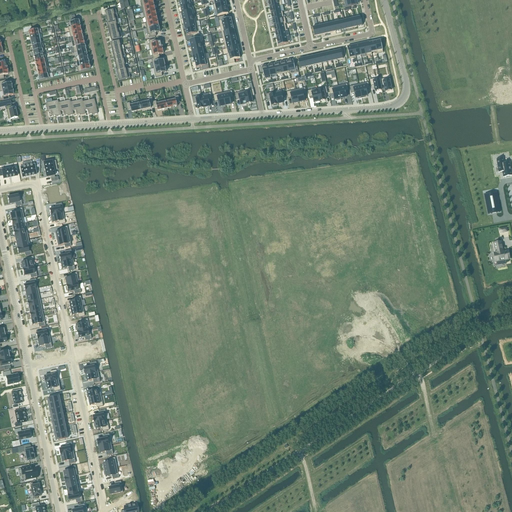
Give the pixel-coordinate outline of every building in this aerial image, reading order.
[(277,0),(268,2),(269,8),(270,8),(279,6),(281,6),(280,0),(277,0)] [(154,5),(142,8),(143,13),(155,10),(154,5)] [(193,5),(180,7),(181,13),(194,10),(193,5)] [(228,14),(226,8),(215,10),(217,16),(228,14)] [(155,10),(143,13),(144,18),(156,15),(155,10)] [(194,10),(181,13),(183,19),(195,16),(194,10)] [(280,12),(271,14),(272,21),(282,18),(283,18),(281,12),(280,12)] [(156,15),(144,18),(145,18),(146,23),(145,23),(158,21),(156,15)] [(195,16),(183,19),(184,24),(196,22),(195,16)] [(224,16),(218,18),(220,27),(232,25),(231,19),(225,20),(224,16)] [(282,18),(272,21),(274,27),(284,25),(284,24),(285,24),(284,18),(283,18),(282,18)] [(158,21),(145,23),(146,29),(159,26),(158,21)] [(196,22),(184,24),(185,30),(198,27),(196,22)] [(284,25),(274,27),(275,33),(285,31),(285,30),(284,24),(284,25)] [(232,25),(220,27),(221,33),(233,30),(232,25)] [(159,26),(146,29),(148,35),(149,35),(150,38),(156,36),(155,33),(160,32),(159,26)] [(198,27),(185,30),(186,36),(193,34),(193,38),(200,37),(199,33),(198,27)] [(233,30),(221,33),(223,38),(234,36),(233,30)] [(285,31),(275,33),(276,39),(286,37),(288,36),(287,30),(285,30),(285,31)] [(234,36),(223,38),(224,44),(236,41),(234,36)] [(286,37),(276,39),(278,45),(288,43),(290,43),(288,36),(286,37)] [(200,38),(190,40),(191,46),(203,44),(202,38),(201,38),(200,38)] [(150,44),(148,44),(150,50),(162,48),(161,42),(156,43),(155,39),(149,41),(150,44)] [(236,41),(224,44),(225,49),(237,47),(236,41)] [(380,41),(374,42),(376,52),(377,53),(382,52),(382,50),(380,41)] [(203,44),(191,46),(192,52),(203,49),(202,44),(203,44)] [(237,47),(225,49),(225,50),(228,49),(229,54),(226,55),(238,52),(237,47)] [(353,47),(347,48),(349,58),(349,59),(355,57),(355,56),(353,47)] [(162,48),(150,50),(150,51),(151,50),(153,59),(151,59),(160,58),(159,55),(164,54),(162,48)] [(238,52),(226,55),(228,65),(235,63),(234,60),(239,58),(238,52)] [(206,54),(193,57),(194,62),(207,59),(206,54)] [(160,58),(151,59),(154,68),(165,66),(163,60),(159,61),(158,58),(160,58)] [(207,59),(194,62),(196,68),(202,67),(203,70),(209,69),(207,59)] [(293,60),(287,62),(289,71),(295,69),(294,67),(293,60)] [(287,62),(280,63),(282,72),(283,74),(289,72),(289,71),(287,62)] [(280,63),(274,64),(276,74),(277,75),(283,74),(282,72),(280,63)] [(274,64),(268,66),(270,75),(276,74),(274,64)] [(165,66),(154,68),(156,78),(162,76),(161,73),(166,72),(165,66)] [(268,66),(262,67),(264,77),(265,79),(271,78),(270,75),(268,66)] [(334,71),(326,72),(326,76),(331,75),(332,79),(336,78),(334,71)] [(378,78),(369,81),(370,87),(374,86),(375,92),(381,91),(380,87),(379,81),(378,78)] [(388,79),(379,81),(380,87),(384,86),(385,93),(391,91),(388,79)] [(0,91),(2,91),(12,89),(10,83),(6,84),(5,81),(0,81),(0,91)] [(367,83),(358,85),(361,98),(367,97),(365,90),(369,90),(367,83)] [(347,85),(337,87),(340,99),(346,98),(345,92),(348,91),(347,85)] [(358,85),(349,87),(350,94),(354,93),(355,99),(361,98),(358,85)] [(337,87),(328,89),(329,95),(333,95),(334,101),(340,99),(337,87)] [(326,88),(316,90),(319,102),(325,101),(324,95),(327,94),(326,88)] [(12,89),(2,91),(3,97),(2,97),(3,101),(9,99),(8,96),(13,95),(12,89)] [(304,89),(295,91),(298,103),(304,102),(302,96),(306,95),(304,89)] [(253,90),(243,92),(246,105),(252,103),(251,97),(254,96),(253,90)] [(284,90),(274,92),(277,105),(283,103),(282,97),(285,97),(284,90)] [(316,90),(307,92),(309,98),(312,97),(313,103),(319,102),(316,90)] [(231,91),(222,93),(225,106),(231,105),(229,99),(233,98),(231,91)] [(295,91),(286,93),(287,99),(291,99),(292,105),(298,103),(295,91)] [(243,92),(234,94),(236,101),(239,100),(240,106),(246,105),(243,92)] [(274,92),(265,94),(267,101),(270,100),(271,106),(277,105),(274,92)] [(222,93),(213,95),(214,102),(218,101),(219,107),(225,106),(222,93)] [(210,94),(201,96),(203,108),(209,107),(208,101),(211,100),(210,94)] [(175,99),(166,101),(166,102),(167,109),(177,106),(176,103),(180,103),(178,96),(175,97),(175,99)] [(201,96),(191,98),(193,104),(196,104),(198,110),(203,108),(201,96)] [(149,101),(139,103),(141,110),(151,108),(150,105),(153,104),(154,109),(154,108),(152,98),(148,99),(149,101)] [(94,99),(82,102),(84,111),(87,110),(88,115),(93,114),(93,115),(97,114),(94,99)] [(70,100),(58,103),(61,115),(60,112),(63,111),(64,116),(69,115),(69,116),(73,115),(72,111),(70,102),(70,100)] [(82,100),(70,102),(72,111),(75,111),(76,115),(81,114),(81,115),(85,114),(84,111),(82,102),(82,100)] [(57,101),(45,103),(47,112),(51,112),(52,116),(56,115),(57,116),(61,115),(58,103),(57,101)] [(153,102),(152,102),(154,108),(157,108),(158,111),(167,109),(166,102),(166,101),(156,103),(156,101),(153,102)] [(130,103),(126,104),(127,110),(130,110),(131,112),(141,110),(139,103),(139,102),(130,104),(130,103)] [(11,106),(4,107),(5,111),(6,111),(8,120),(10,120),(17,118),(15,108),(12,109),(11,106)] [(503,158),(496,160),(499,173),(502,172),(503,178),(511,176),(511,174),(511,171),(511,166),(510,167),(510,162),(504,163),(503,158)] [(52,161),(43,163),(46,177),(51,176),(51,178),(51,179),(51,182),(58,181),(57,177),(54,178),(54,176),(55,176),(54,171),(57,170),(55,161),(52,162),(52,161)] [(20,167),(20,168),(22,177),(22,178),(36,175),(36,174),(34,165),(34,164),(27,166),(26,163),(22,163),(23,167),(20,167)] [(1,169),(0,169),(0,177),(2,177),(3,179),(16,177),(15,168),(14,168),(2,171),(1,169)] [(56,187),(47,188),(48,193),(49,195),(50,200),(51,199),(52,203),(61,202),(65,201),(65,200),(61,201),(60,197),(59,198),(56,187)] [(496,192),(484,195),(488,215),(500,212),(496,192)] [(20,195),(7,197),(9,205),(15,203),(16,207),(22,205),(20,195)] [(55,208),(49,210),(50,216),(63,214),(63,213),(61,204),(55,205),(55,208)] [(16,213),(10,214),(11,221),(24,218),(23,218),(22,209),(15,210),(16,213)] [(51,217),(50,218),(51,222),(52,222),(52,223),(58,222),(59,225),(65,224),(63,214),(50,216),(51,217)] [(24,218),(11,221),(12,226),(25,224),(25,223),(26,223),(26,221),(25,218),(24,218)] [(25,224),(12,226),(13,232),(26,229),(25,224)] [(61,231),(55,233),(56,239),(68,237),(69,237),(68,230),(67,227),(60,228),(61,231)] [(26,229),(13,232),(15,237),(27,235),(26,229)] [(27,235),(15,237),(16,243),(28,240),(27,235)] [(68,237),(56,239),(58,246),(64,245),(65,248),(71,247),(69,237),(68,237)] [(28,240),(16,243),(17,248),(29,246),(28,240)] [(501,242),(493,244),(495,253),(493,253),(495,263),(501,261),(502,264),(506,264),(506,261),(509,260),(508,250),(503,251),(501,242)] [(29,246),(17,248),(18,254),(24,253),(25,257),(31,255),(31,252),(29,252),(28,246),(29,246)] [(65,255),(59,256),(60,263),(73,260),(71,250),(64,251),(65,255)] [(21,264),(20,264),(21,269),(22,268),(22,270),(35,267),(33,257),(26,258),(27,262),(21,263),(21,264)] [(73,260),(60,263),(62,269),(68,268),(68,271),(75,270),(73,260)] [(35,267),(22,270),(24,276),(30,275),(31,278),(37,277),(35,267)] [(71,278),(65,279),(66,286),(78,283),(76,273),(70,274),(71,278)] [(30,284),(24,285),(25,291),(37,289),(35,279),(29,281),(30,284)] [(66,287),(65,287),(66,291),(67,291),(67,292),(73,291),(74,294),(81,293),(78,283),(66,286),(66,287)] [(37,289),(25,291),(26,297),(38,294),(37,289)] [(38,294),(26,297),(27,302),(40,300),(38,294)] [(75,301),(68,302),(70,309),(82,307),(80,297),(74,298),(75,301)] [(40,300),(27,302),(28,308),(41,305),(40,300)] [(41,305),(28,308),(29,314),(42,311),(41,305)] [(82,307),(70,309),(71,316),(77,315),(78,318),(84,316),(83,312),(82,307)] [(42,311),(29,314),(31,319),(43,317),(42,311)] [(43,317),(31,319),(32,325),(38,324),(39,327),(45,326),(43,317)] [(76,327),(74,327),(75,331),(76,331),(77,332),(89,329),(87,319),(81,321),(81,324),(75,325),(76,327)] [(42,332),(36,333),(37,340),(49,338),(49,337),(47,328),(41,329),(42,332)] [(89,329),(77,332),(78,339),(84,337),(85,341),(91,339),(89,330),(89,329)] [(49,338),(37,340),(38,347),(45,346),(45,349),(52,348),(49,338)] [(0,359),(9,358),(8,351),(1,353),(1,349),(0,349),(0,359)] [(9,358),(0,360),(0,370),(5,369),(4,366),(10,365),(10,362),(11,362),(10,359),(9,359),(9,358)] [(84,369),(83,370),(84,374),(85,374),(86,375),(98,372),(96,362),(90,363),(91,367),(84,368),(84,369)] [(51,375),(45,376),(46,383),(58,380),(56,370),(50,372),(51,375)] [(9,371),(2,373),(2,374),(3,375),(3,377),(5,377),(6,378),(6,380),(7,385),(13,384),(19,383),(17,374),(10,376),(10,373),(9,371)] [(86,376),(85,376),(86,380),(87,380),(87,381),(93,380),(94,383),(100,382),(98,372),(86,375),(86,376)] [(46,384),(45,384),(46,388),(47,388),(47,390),(54,388),(54,392),(60,390),(58,380),(46,383),(46,384)] [(87,394),(86,394),(87,398),(88,398),(89,399),(101,396),(99,386),(93,388),(93,391),(87,392),(87,394)] [(20,390),(11,392),(13,405),(12,405),(13,409),(19,407),(18,404),(22,403),(20,390)] [(59,396),(47,399),(48,405),(60,402),(59,396)] [(101,396),(89,399),(90,406),(96,404),(97,408),(103,406),(101,396)] [(60,402),(48,405),(50,411),(62,408),(60,402)] [(62,408),(50,411),(51,417),(63,414),(62,408)] [(17,424),(14,424),(15,428),(21,427),(20,423),(26,422),(24,409),(19,410),(14,411),(15,415),(17,423),(17,424)] [(99,415),(93,416),(95,423),(107,420),(105,410),(99,411),(99,415)] [(63,414),(51,417),(52,423),(64,420),(63,414)] [(64,420),(52,423),(53,429),(65,426),(64,420)] [(95,424),(94,424),(95,428),(96,428),(96,429),(102,428),(103,431),(109,430),(107,420),(95,423),(95,424)] [(65,426),(53,429),(55,435),(67,432),(65,426)] [(20,429),(14,430),(15,434),(17,433),(18,441),(31,438),(29,430),(21,432),(20,429)] [(67,432),(55,435),(56,441),(68,438),(67,432)] [(104,439),(98,440),(99,447),(112,444),(111,437),(110,434),(104,435),(104,439)] [(66,448),(60,449),(61,456),(73,453),(71,443),(65,444),(66,448)] [(99,447),(101,454),(107,452),(108,456),(114,454),(114,451),(112,444),(99,447)] [(30,445),(17,448),(18,453),(25,452),(27,461),(34,460),(32,449),(31,449),(30,445)] [(73,453),(61,456),(62,462),(69,461),(69,464),(75,463),(73,453)] [(109,463),(103,464),(104,470),(117,468),(115,458),(108,459),(109,463)] [(31,466),(20,469),(22,474),(22,475),(25,475),(25,478),(26,480),(33,478),(38,477),(36,469),(32,470),(31,466)] [(70,471),(63,472),(65,478),(77,475),(75,466),(69,467),(70,471)] [(105,472),(104,472),(104,476),(106,476),(106,477),(112,476),(113,479),(119,478),(117,468),(104,470),(105,472)] [(77,475),(65,478),(66,484),(77,481),(76,476),(77,476),(77,475)] [(115,486),(109,487),(111,495),(123,492),(121,482),(114,483),(115,486)] [(38,484),(30,486),(33,498),(41,496),(38,484)] [(68,496),(67,496),(68,500),(69,500),(69,501),(76,500),(76,503),(83,502),(81,492),(68,495),(68,496)] [(38,503),(31,504),(31,505),(32,508),(35,507),(35,511),(45,511),(44,505),(39,506),(38,503)]
